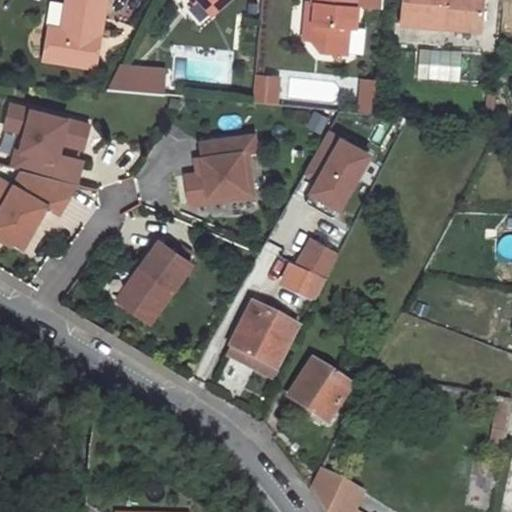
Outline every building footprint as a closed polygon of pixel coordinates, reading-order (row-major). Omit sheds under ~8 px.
[(105,0),(65,0),(62,25),(48,23),(43,56),(88,63),(93,32),(100,33),(105,0)] [(355,0),(312,0),(313,2),(315,2),(312,39),(322,50),(347,53),(347,51),(364,52),(366,26),(355,25),(357,5),(355,5),(355,0)] [(403,0),(402,22),(482,29),(484,0),(403,0)] [(313,2),(308,2),(305,38),(312,39),(315,2),(313,2)] [(100,33),(93,32),(88,63),(95,64),(100,33)] [(165,68),(109,63),(107,88),(162,94),(165,68)] [(281,103),(283,74),(257,73),(255,102),(281,103)] [(362,77),(361,110),(379,110),(379,77),(362,77)] [(24,167),(76,182),(83,158),(59,151),(61,140),(83,146),(90,122),(11,100),(4,124),(24,130),(19,146),(19,147),(29,151),(24,167)] [(324,130),(313,151),(351,172),(362,152),(324,130)] [(256,150),(254,134),(200,142),(202,157),(204,172),(198,173),(185,174),(189,201),(193,204),(206,202),(209,198),(208,195),(245,189),(240,152),(247,151),(256,150)] [(10,164),(24,167),(29,151),(19,147),(19,146),(15,145),(10,164)] [(253,195),(247,151),(240,152),(245,189),(208,195),(209,198),(206,202),(253,195)] [(204,172),(202,157),(195,158),(198,173),(204,172)] [(76,182),(26,168),(16,184),(6,200),(0,196),(0,229),(15,238),(24,243),(48,204),(59,210),(76,182)] [(0,196),(6,200),(16,184),(10,180),(0,195),(0,196)] [(0,229),(0,235),(12,243),(15,238),(0,229)] [(190,261),(157,239),(139,266),(143,268),(119,302),(148,322),(190,261)] [(289,260),(283,274),(319,291),(326,276),(289,260)] [(143,268),(139,266),(115,299),(119,302),(143,268)] [(250,304),(229,345),(276,370),(298,329),(250,304)] [(229,345),(225,352),(272,377),(276,370),(229,345)] [(311,361),(287,396),(326,422),(348,386),(311,361)] [(489,440),(508,443),(511,419),(511,400),(496,398),(489,440)] [(485,510),(490,471),(471,469),(466,508),(485,510)] [(320,470),(311,491),(323,511),(351,511),(352,510),(361,492),(320,470)]
